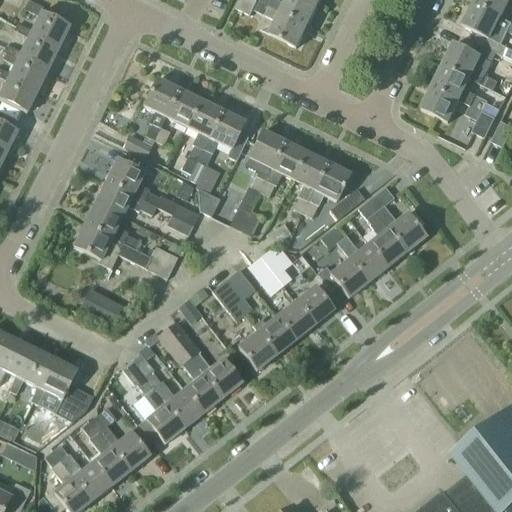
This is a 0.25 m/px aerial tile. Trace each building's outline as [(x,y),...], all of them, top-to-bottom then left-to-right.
[(256,4),(248,0),(240,0),(235,11),(249,18),(252,13),(256,4)] [(257,0),(256,3),(269,10),(273,1),(271,0),(257,0)] [(317,7),(303,0),(286,0),(284,6),(273,1),(269,10),(279,15),(280,15),(307,28),(317,7)] [(475,0),(473,6),(500,20),(509,0),(475,0)] [(37,19),(30,33),(28,37),(57,52),(69,29),(40,15),(42,10),(28,3),(23,12),(37,19)] [(256,4),(252,13),(264,19),(269,10),(256,3),(256,4)] [(501,59),(506,50),(489,42),(500,20),(473,6),(462,28),(479,37),(474,45),(501,59)] [(264,19),(275,24),(269,37),(296,50),(307,28),(280,15),(279,15),(269,10),(264,19)] [(28,37),(30,33),(16,27),(12,34),(26,41),(20,54),(18,58),(47,73),(57,52),(28,37)] [(492,93),(497,84),(473,73),(480,60),(453,46),(442,68),(469,82),(492,93)] [(1,62),(13,68),(9,76),(7,80),(36,94),(47,73),(18,58),(20,54),(5,48),(2,55),(4,57),(1,62)] [(511,79),(511,64),(501,59),(495,71),(511,79)] [(458,103),(458,104),(469,109),(482,115),(487,104),(464,92),(469,82),(442,68),(431,90),(458,103)] [(7,80),(9,76),(0,72),(0,81),(5,84),(0,93),(0,103),(25,116),(36,94),(7,80)] [(142,109),(154,115),(148,127),(150,128),(144,139),(153,144),(159,131),(160,131),(165,120),(164,120),(178,93),(156,82),(142,109)] [(447,125),(458,104),(458,103),(431,90),(420,112),(447,125)] [(199,104),(178,93),(164,120),(165,120),(186,131),(199,104)] [(186,131),(197,136),(191,148),(193,148),(187,160),(180,173),(189,178),(221,114),(199,104),(186,131)] [(469,109),(465,118),(477,124),(471,135),(484,141),(493,121),(482,115),(469,109)] [(205,169),(216,146),(229,152),(226,159),(235,164),(247,140),(238,136),(243,125),(221,114),(189,178),(187,183),(199,189),(208,170),(205,169)] [(0,153),(5,156),(16,134),(0,125),(0,153)] [(502,151),(511,130),(500,125),(490,145),(502,151)] [(159,131),(153,144),(162,148),(168,135),(160,131),(159,131)] [(249,191),(258,195),(283,145),(261,134),(248,161),(261,168),(249,191)] [(145,161),(151,149),(142,145),(129,139),(123,150),(145,161)] [(144,139),(142,145),(151,149),(153,144),(144,139)] [(305,156),(283,145),(258,195),(267,200),(273,188),(275,189),(280,177),(291,183),(305,156)] [(326,166),(305,156),(291,183),(302,188),(297,200),(298,200),(292,212),(301,217),(326,166)] [(129,159),(125,167),(141,175),(145,167),(129,159)] [(155,210),(171,218),(192,229),(198,218),(160,199),(159,201),(147,195),(148,193),(137,187),(143,176),(116,163),(105,185),(155,210)] [(326,166),(301,217),(310,221),(316,209),(317,209),(322,198),(335,204),(348,177),(326,166)] [(191,203),(196,189),(184,184),(179,199),(191,203)] [(151,219),(155,210),(105,185),(94,206),(121,220),(126,209),(138,215),(139,213),(151,219)] [(384,190),(365,206),(373,217),(383,209),(393,201),(392,200),(384,190)] [(219,203),(197,192),(198,214),(210,221),(219,203)] [(355,192),(342,202),(349,212),(363,201),(355,192)] [(134,253),(134,252),(138,244),(126,238),(127,236),(116,230),(121,220),(94,206),(83,228),(134,253)] [(365,206),(357,212),(365,223),(373,217),(365,206)] [(383,209),(373,217),(404,256),(424,241),(417,231),(407,219),(405,217),(395,225),(383,209)] [(239,235),(248,216),(237,211),(228,229),(239,235)] [(414,214),(407,219),(417,231),(424,226),(414,214)] [(259,222),(248,216),(239,235),(250,241),(259,222)] [(373,217),(365,223),(369,228),(368,229),(377,239),(367,247),(386,271),(404,256),(373,217)] [(187,239),(192,229),(171,218),(166,228),(187,239)] [(271,248),(290,237),(283,227),(265,238),(271,248)] [(109,272),(117,258),(166,282),(171,271),(150,261),(134,252),(134,253),(83,228),(72,250),(98,263),(97,266),(109,272)] [(335,229),(327,235),(336,246),(343,240),(335,229)] [(327,235),(319,242),(327,253),(335,246),(336,246),(327,235)] [(336,246),(335,246),(348,262),(367,286),(386,271),(367,247),(357,255),(345,239),(343,240),(336,246)] [(171,245),(168,252),(178,257),(181,250),(171,245)] [(155,250),(150,261),(171,271),(176,261),(155,250)] [(267,258),(260,263),(272,278),(281,289),(289,283),(281,273),(288,267),(281,259),(267,258)] [(251,269),(249,271),(262,287),(264,285),(273,296),(281,289),(272,278),(260,263),(260,262),(251,269)] [(325,270),(316,277),(330,295),(338,289),(347,301),(367,286),(348,262),(330,276),(325,270)] [(228,280),(244,300),(244,301),(254,293),(238,273),(228,280)] [(244,301),(244,300),(228,280),(214,292),(229,311),(226,314),(235,325),(243,319),(235,308),(242,301),(243,302),(244,301)] [(294,305),(313,329),(332,313),(313,290),(294,305)] [(202,292),(189,302),(194,308),(207,298),(202,292)] [(242,301),(235,308),(243,319),(251,312),(243,302),(242,301)] [(187,303),(177,311),(181,316),(191,309),(187,303)] [(105,304),(96,322),(112,330),(120,312),(105,304)] [(294,344),(313,329),(294,305),(275,320),(294,344)] [(275,320),(264,328),(261,325),(258,325),(252,330),(256,335),(275,359),(294,344),(275,320)] [(175,325),(166,332),(177,347),(189,362),(197,356),(189,346),(191,344),(175,325)] [(166,332),(156,340),(159,343),(168,355),(170,354),(181,368),(189,362),(177,347),(166,332)] [(0,362),(11,341),(0,335),(0,362)] [(256,335),(237,350),(255,374),(275,359),(256,335)] [(0,362),(0,373),(14,380),(17,381),(32,352),(11,341),(0,362)] [(17,381),(14,380),(8,394),(15,398),(22,384),(36,390),(39,392),(54,363),(32,352),(17,381)] [(197,356),(189,362),(220,402),(240,386),(221,363),(209,372),(197,356)] [(140,358),(131,365),(151,392),(159,386),(151,375),(153,374),(140,358)] [(189,362),(181,368),(194,384),(183,393),(202,417),(220,402),(189,362)] [(30,405),(54,417),(71,426),(85,415),(93,400),(69,388),(76,374),(54,363),(39,392),(36,390),(30,405)] [(121,373),(134,389),(135,388),(144,398),(151,392),(131,365),(121,373)] [(159,386),(151,392),(164,408),(183,431),(202,417),(183,393),(173,400),(161,384),(159,386)] [(155,415),(137,429),(149,444),(157,438),(163,447),(183,431),(164,408),(151,392),(144,398),(142,399),(155,415)] [(511,511),(511,410),(452,459),(472,484),(449,502),(442,494),(419,511),(511,511)] [(106,411),(96,418),(103,426),(112,419),(106,411)] [(96,418),(88,424),(97,435),(105,429),(103,426),(96,418)] [(88,424),(81,431),(89,441),(97,435),(88,424)] [(8,428),(3,440),(12,445),(17,433),(8,428)] [(105,429),(97,435),(109,451),(128,475),(148,459),(141,451),(149,444),(137,429),(135,431),(117,445),(105,429)] [(89,441),(88,442),(100,458),(91,466),(109,490),(128,475),(109,451),(97,435),(89,441)] [(35,459),(5,445),(0,455),(0,458),(34,475),(35,459)] [(59,448),(51,454),(59,464),(67,458),(59,448)] [(51,454),(43,460),(51,470),(59,464),(51,454)] [(67,458),(59,464),(91,504),(109,490),(91,466),(81,474),(68,457),(67,458)] [(37,505),(36,511),(62,511),(64,511),(65,511),(80,511),(91,504),(59,464),(51,470),(50,471),(63,488),(53,496),(51,493),(41,502),(39,504),(37,505)] [(8,499),(0,495),(0,511),(19,511),(23,504),(28,493),(14,486),(8,499)]
